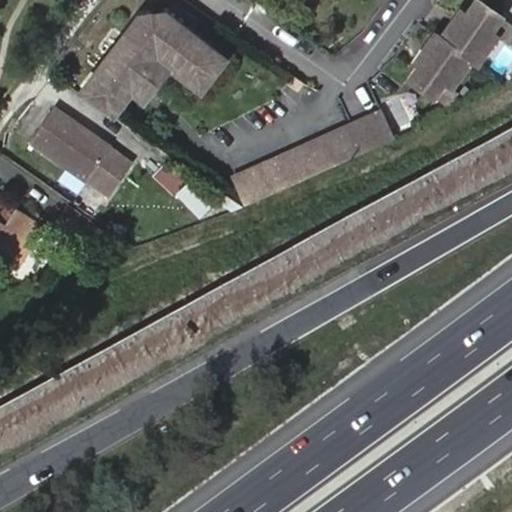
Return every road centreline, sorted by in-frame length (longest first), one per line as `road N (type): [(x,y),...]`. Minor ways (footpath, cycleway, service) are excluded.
road 1 (motorway): [(511,204),(0,493)]
road 2 (motorway): [(511,308),(237,511)]
road 3 (residential): [(225,0),(351,81),(413,0)]
road 4 (motorway): [(355,511),(511,397)]
road 5 (residential): [(108,0),(0,137)]
